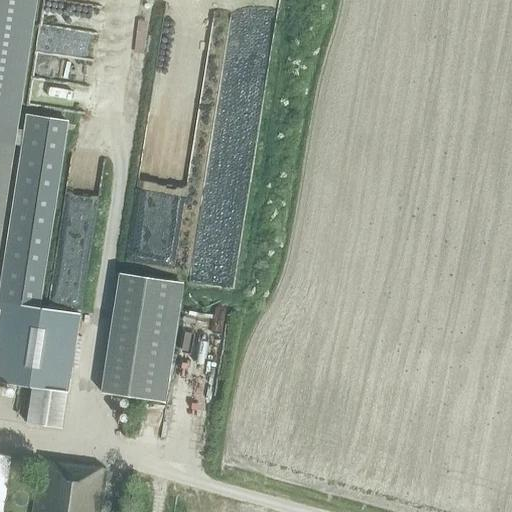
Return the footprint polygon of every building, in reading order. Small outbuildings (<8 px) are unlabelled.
[(0,0),(0,241),(15,144),(18,124),(37,0),(0,0)] [(184,283),(118,273),(100,393),(165,403),(184,283)] [(36,307),(3,302),(3,303),(2,307),(1,317),(0,320),(0,384),(20,387),(15,421),(60,428),(78,314),(36,307)] [(0,511),(3,511),(11,456),(0,454),(0,511)] [(99,511),(104,470),(53,464),(39,462),(33,511),(99,511)]
